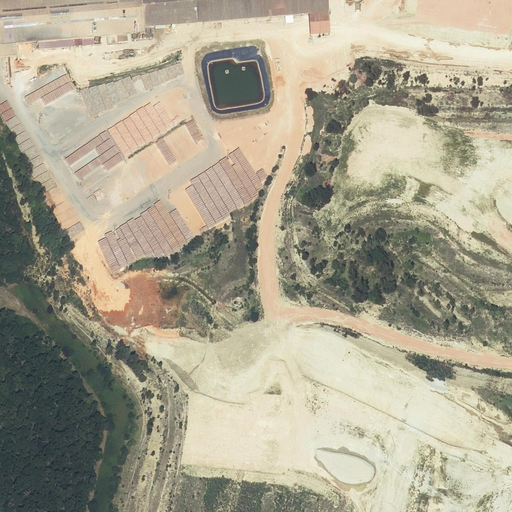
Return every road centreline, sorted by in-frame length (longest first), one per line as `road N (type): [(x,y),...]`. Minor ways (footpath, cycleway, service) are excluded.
road 1 (track): [(0,79),(97,228),(213,152),(215,139),(191,87),(195,40),(269,32),(308,55),(328,53),(348,38),(347,0)]
road 2 (track): [(290,40),(289,153),(266,250),(300,451),(290,511)]
road 3 (track): [(339,350),(496,444),(507,473),(490,511)]
road 4 (track): [(86,511),(104,438),(97,399),(39,322),(0,306)]
road 5 (track): [(511,399),(398,352),(362,344),(339,350),(277,323)]
road 6 (track): [(382,511),(391,416),(379,399),(313,363),(277,323)]
road 7 (track): [(348,38),(377,48),(511,60)]
road 8 (track): [(48,153),(120,105),(191,75)]
road 9 (track): [(195,40),(127,63),(79,64),(85,74),(105,69)]
